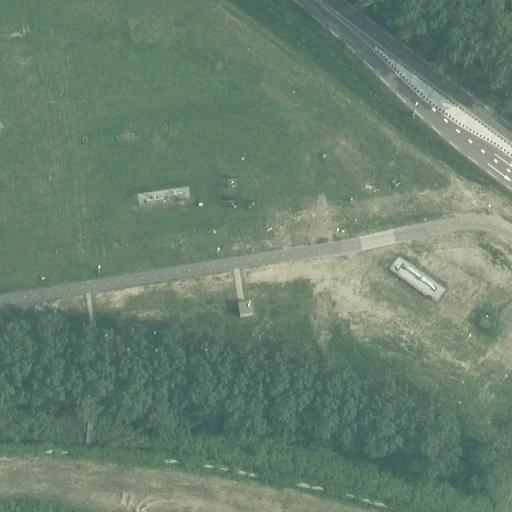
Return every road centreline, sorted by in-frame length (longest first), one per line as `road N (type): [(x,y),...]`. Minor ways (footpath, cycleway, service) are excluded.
road 1 (secondary): [(333,13),(422,109),(511,175)]
road 2 (secondary): [(511,132),(384,38),(333,13)]
